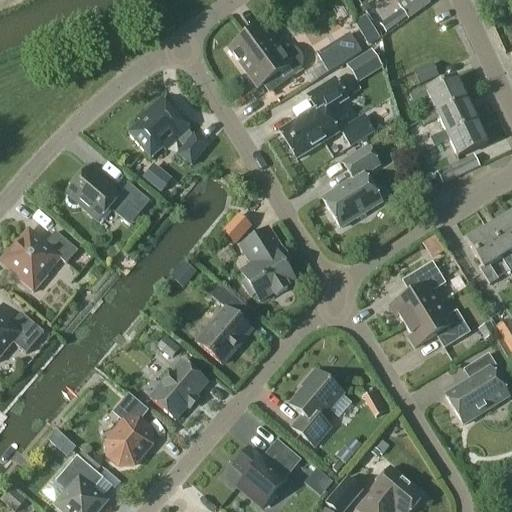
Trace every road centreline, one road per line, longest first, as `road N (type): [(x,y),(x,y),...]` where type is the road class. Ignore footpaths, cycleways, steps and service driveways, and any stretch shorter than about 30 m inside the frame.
road 1 (residential): [(333,289),(178,41)]
road 2 (residential): [(333,289),(144,511)]
road 3 (residential): [(469,511),(333,289)]
road 4 (residential): [(0,210),(73,127),(178,41)]
road 5 (residential): [(511,169),(333,289)]
road 6 (residential): [(458,0),(511,111)]
